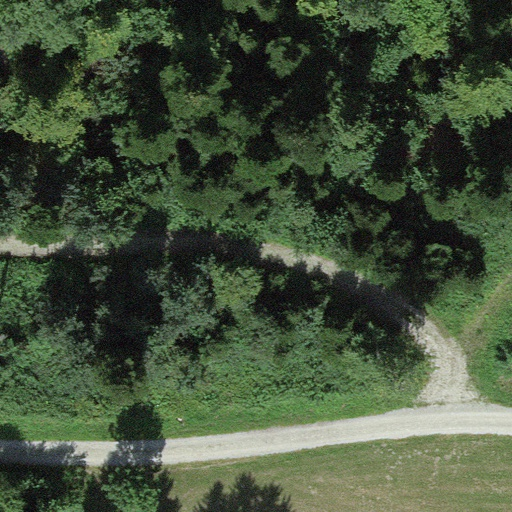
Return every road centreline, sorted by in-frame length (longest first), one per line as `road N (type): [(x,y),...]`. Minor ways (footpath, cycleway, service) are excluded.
road 1 (track): [(471,427),(406,314),(342,269),(293,250),(0,242)]
road 2 (track): [(511,425),(0,447)]
